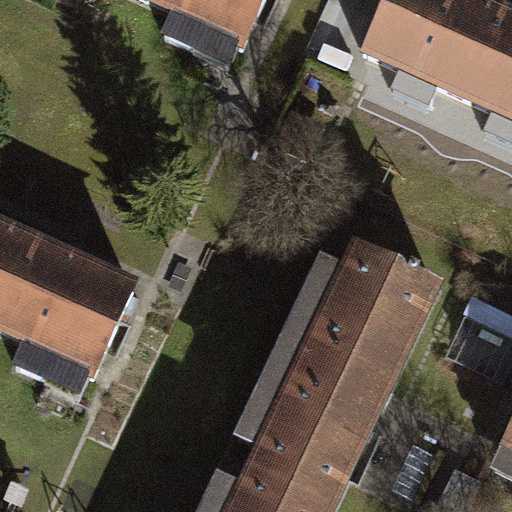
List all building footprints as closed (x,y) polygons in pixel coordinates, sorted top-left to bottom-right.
[(268,0),(145,0),(180,16),(170,38),(200,52),(211,29),(248,46),(268,0)] [(390,0),(365,55),(511,121),(511,25),(456,0),(390,0)] [(137,292),(0,230),(0,333),(29,347),(19,370),(49,383),(60,361),(98,378),(137,292)] [(440,285),(357,246),(344,272),(328,265),(250,430),(268,438),(253,469),(334,507),(440,285)] [(511,414),(493,454),(511,462),(511,476),(506,489),(511,491),(511,414)] [(331,511),(334,507),(253,469),(239,499),(220,490),(210,511),(331,511)]
